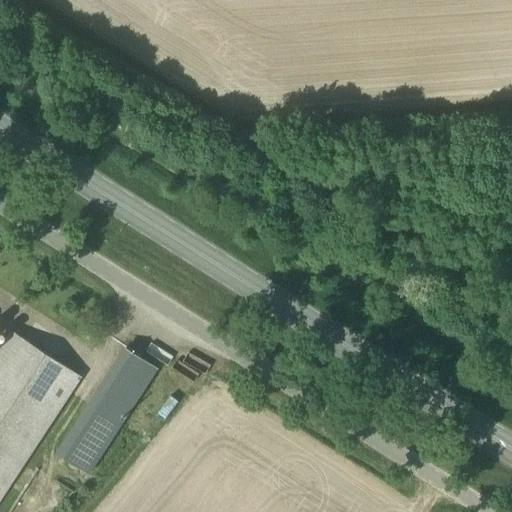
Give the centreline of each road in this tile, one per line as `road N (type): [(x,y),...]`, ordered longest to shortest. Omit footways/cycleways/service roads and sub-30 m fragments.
road 1 (primary): [(511,446),(0,126)]
road 2 (unclassified): [(490,511),(0,204)]
